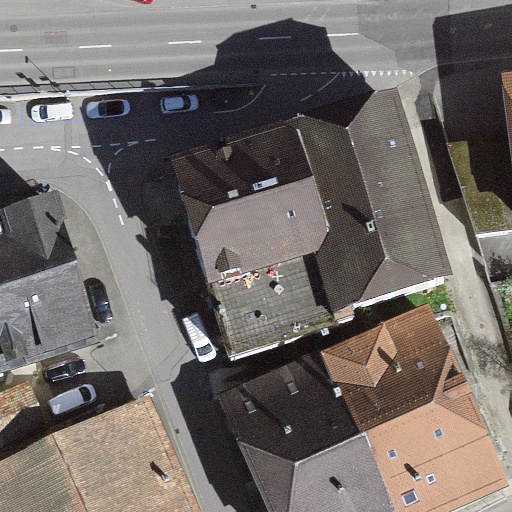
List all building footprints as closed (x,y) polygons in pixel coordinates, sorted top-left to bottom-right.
[(390,105),(293,135),(349,313),(443,283),(390,105)] [(352,324),(349,313),(293,135),(174,172),(230,362),(352,324)] [(476,237),(511,232),(511,148),(450,157),(476,237)] [(0,371),(93,342),(52,207),(0,222),(0,371)] [(445,511),(501,487),(425,316),(322,360),(388,511),(445,511)] [(388,511),(322,360),(220,404),(268,511),(388,511)] [(27,387),(0,398),(0,468),(48,447),(27,387)] [(48,447),(0,468),(0,511),(189,511),(142,405),(48,447)]
